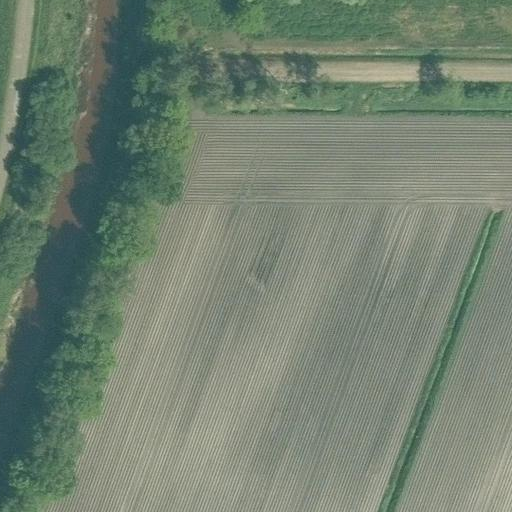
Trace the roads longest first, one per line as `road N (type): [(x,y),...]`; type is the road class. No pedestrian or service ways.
road 1 (track): [(0,460),(106,176),(133,70)]
road 2 (track): [(511,72),(133,70)]
road 3 (tertiary): [(0,162),(22,0)]
